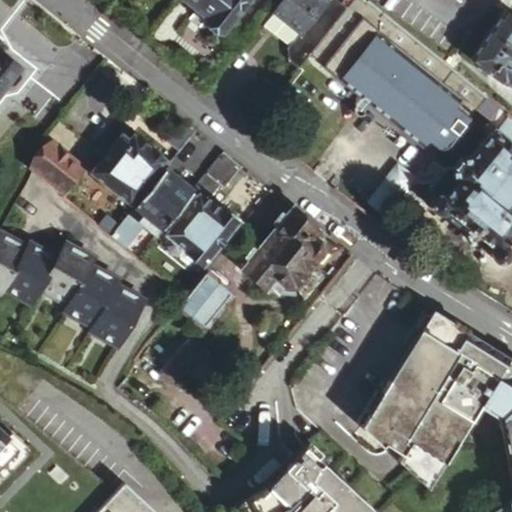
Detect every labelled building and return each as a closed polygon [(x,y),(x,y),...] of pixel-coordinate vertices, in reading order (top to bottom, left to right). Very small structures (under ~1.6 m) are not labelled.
[(184,0),(200,12),(208,19),(207,20),(208,22),(209,25),(211,28),(214,30),(216,32),(222,33),(224,35),(251,0),(184,0)] [(298,69),(310,53),(335,21),(347,5),(340,0),(279,0),(272,9),(305,34),(297,44),(286,59),(298,69)] [(335,21),(310,53),(424,144),(430,137),(437,144),(440,145),(441,146),(445,147),(448,146),(452,142),(461,130),(487,98),(386,16),(365,0),(351,0),(347,5),(335,21)] [(305,34),(272,9),(265,18),(297,44),(305,34)] [(511,14),(505,10),(473,62),(491,73),(492,72),(502,78),(501,79),(504,81),(504,80),(511,85),(511,14)] [(207,20),(208,19),(200,12),(197,16),(205,23),(207,20)] [(0,86),(3,83),(7,86),(13,85),(19,78),(19,72),(15,69),(17,67),(0,52),(0,86)] [(234,101),(252,121),(276,99),(258,79),(234,101)] [(511,144),(511,117),(511,118),(499,134),(511,144)] [(179,152),(196,131),(181,119),(163,140),(179,152)] [(52,143),(84,169),(93,158),(62,132),(52,143)] [(127,140),(120,134),(89,172),(128,203),(164,160),(132,134),(127,140)] [(511,144),(499,134),(495,135),(474,160),(463,161),(455,171),(453,170),(450,170),(447,172),(443,176),(435,170),(427,179),(435,186),(428,194),(427,196),(428,199),(428,200),(433,204),(431,206),(429,209),(429,214),(431,218),(434,220),(438,221),(441,221),(445,219),(447,216),(488,248),(486,252),(486,256),(490,261),(491,262),(495,264),(499,264),(503,263),(507,261),(508,258),(509,254),(509,249),(507,246),(511,239),(511,144)] [(30,169),(63,195),(84,169),(52,143),(50,142),(31,165),(32,167),(30,169)] [(219,184),(236,163),(222,152),(205,173),(219,184)] [(117,226),(109,236),(124,248),(145,223),(157,233),(159,230),(185,199),(191,191),(164,169),(117,226)] [(402,203),(417,185),(401,171),(386,189),(402,203)] [(386,222),(401,204),(385,191),(370,210),(386,222)] [(185,199),(159,230),(202,265),(238,219),(221,204),(217,208),(197,192),(189,202),(185,199)] [(307,231),(313,224),(294,210),(244,271),(262,286),(267,280),(273,273),(284,283),(295,281),(304,270),(320,251),(324,250),(323,241),(318,241),(307,231)] [(104,216),(96,225),(109,236),(117,226),(104,216)] [(0,290),(1,289),(31,304),(38,289),(67,304),(63,311),(93,326),(90,331),(119,346),(142,302),(114,287),(116,282),(86,267),(90,260),(62,245),(53,260),(24,245),(22,249),(0,237),(0,290)] [(312,277),(304,270),(295,281),(284,283),(273,273),(267,280),(282,292),(300,291),(312,277)] [(228,294),(203,274),(184,297),(178,305),(203,325),(228,294)] [(511,485),(511,359),(456,325),(432,310),(361,428),(426,489),(480,402),(499,415),(511,485)] [(200,349),(188,339),(160,372),(171,381),(172,381),(185,365),(188,368),(190,367),(200,356),(205,355),(204,348),(200,349)] [(0,511),(0,489),(33,450),(0,424),(0,511)] [(370,511),(302,448),(258,497),(230,511),(370,511)] [(91,511),(133,511),(111,491),(91,511)]
